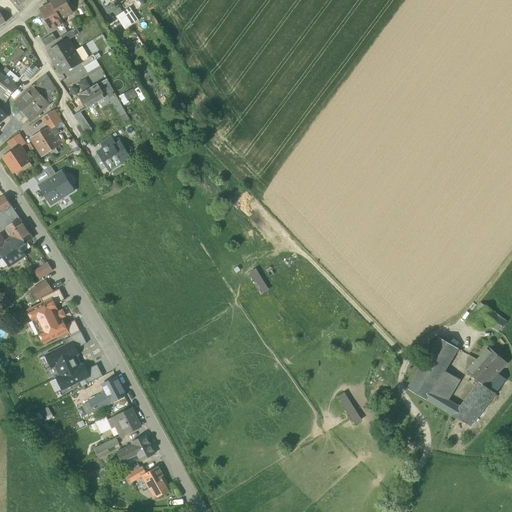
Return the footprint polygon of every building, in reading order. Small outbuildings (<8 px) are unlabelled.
[(49,0),(52,3),(60,20),(72,13),(64,0),(49,0)] [(62,23),(60,20),(52,3),(40,10),(45,18),(44,18),(44,19),(43,20),(45,23),(46,23),(47,23),(51,29),(62,23)] [(130,8),(123,12),(131,26),(138,21),(133,13),(130,8)] [(125,30),(131,26),(123,12),(116,17),(125,30)] [(61,37),(64,42),(68,40),(79,34),(76,28),(68,33),(63,36),(61,37)] [(30,45),(22,32),(18,35),(25,48),(30,45)] [(42,41),(45,46),(56,40),(53,34),(42,41)] [(48,52),(55,63),(74,51),(68,40),(64,42),(48,52)] [(81,47),(74,51),(81,62),(88,58),(81,47)] [(10,61),(14,64),(24,52),(20,49),(10,61)] [(81,62),(74,51),(55,63),(62,74),(81,62)] [(81,62),(84,67),(96,60),(93,55),(88,58),(81,62)] [(84,67),(88,73),(99,66),(96,60),(84,67)] [(24,74),(30,79),(39,69),(32,64),(29,68),(24,74)] [(27,66),(17,77),(20,79),(24,74),(29,68),(27,66)] [(0,74),(4,77),(10,71),(6,67),(0,74)] [(17,77),(10,71),(4,77),(15,86),(20,79),(17,77)] [(38,82),(49,95),(56,89),(46,75),(38,82)] [(0,82),(0,90),(9,98),(17,88),(15,86),(4,77),(0,82)] [(113,103),(118,112),(123,109),(106,79),(98,84),(105,97),(106,97),(110,103),(110,104),(113,103)] [(38,82),(32,87),(43,100),(49,95),(38,82)] [(78,96),(86,109),(97,102),(105,97),(98,84),(79,96),(78,96)] [(48,105),(43,100),(32,87),(15,103),(19,107),(27,115),(31,120),(48,105)] [(134,88),(124,94),(127,101),(138,95),(134,88)] [(6,103),(9,98),(0,90),(0,98),(3,101),(6,103)] [(128,103),(127,101),(124,94),(119,97),(124,105),(128,103)] [(105,97),(97,102),(101,109),(110,103),(106,97),(105,97)] [(27,115),(19,107),(12,113),(20,122),(27,115)] [(129,120),(123,109),(118,112),(124,123),(129,120)] [(55,110),(51,112),(55,119),(59,125),(63,122),(55,110)] [(42,119),(46,124),(47,123),(55,119),(51,112),(44,117),(45,117),(42,119)] [(73,116),(85,134),(91,130),(80,112),(73,116)] [(50,127),(61,144),(65,141),(59,133),(58,130),(56,127),(59,125),(55,119),(47,123),(50,127)] [(59,125),(56,127),(58,130),(65,126),(63,122),(59,125)] [(31,139),(42,156),(56,148),(56,147),(61,144),(50,127),(31,139)] [(8,143),(13,151),(19,147),(20,148),(25,144),(20,135),(19,135),(8,142),(8,143)] [(100,143),(104,149),(115,142),(111,136),(100,143)] [(96,161),(102,170),(106,167),(120,158),(122,161),(129,156),(120,142),(116,145),(115,142),(104,149),(98,152),(98,154),(101,158),(96,161)] [(14,171),(29,161),(28,161),(29,161),(20,148),(19,147),(13,151),(4,158),(5,158),(4,158),(13,171),(14,171)] [(120,158),(106,167),(109,172),(130,159),(129,156),(122,161),(120,158)] [(29,161),(14,171),(17,176),(32,166),(29,161)] [(47,169),(52,177),(56,175),(51,166),(47,169)] [(34,177),(39,186),(52,177),(47,169),(34,177)] [(46,199),(51,206),(74,191),(71,186),(72,186),(73,184),(73,183),(74,181),(73,179),(72,177),(71,176),(69,175),(67,175),(65,176),(62,171),(56,175),(52,177),(39,186),(38,186),(42,193),(44,192),(48,198),(46,199)] [(0,214),(12,207),(4,196),(0,198),(0,214)] [(0,214),(0,232),(6,229),(20,219),(12,207),(0,214)] [(6,229),(13,238),(19,248),(19,247),(27,242),(33,238),(20,219),(6,229)] [(0,235),(0,259),(3,257),(8,265),(9,266),(25,256),(23,252),(19,247),(19,248),(13,238),(5,243),(0,235)] [(30,247),(27,242),(19,247),(23,252),(30,247)] [(3,268),(8,265),(3,257),(0,259),(0,267),(0,268),(0,267),(0,269),(0,271),(2,271),(3,270),(3,268)] [(36,272),(40,278),(51,270),(47,264),(36,272)] [(269,290),(256,269),(247,274),(260,295),(269,290)] [(60,289),(53,292),(45,281),(33,290),(39,299),(40,299),(42,303),(52,299),(55,305),(65,300),(60,289)] [(38,333),(44,343),(68,331),(65,325),(63,321),(61,322),(60,319),(56,313),(55,310),(57,309),(55,305),(52,299),(42,303),(27,311),(33,321),(35,320),(41,331),(38,333)] [(485,323),(497,332),(506,321),(480,303),(468,320),(481,329),(485,323)] [(68,331),(70,336),(81,331),(75,320),(65,325),(68,331)] [(73,343),(76,349),(86,344),(81,332),(63,341),(65,346),(73,343)] [(407,389),(425,400),(431,390),(443,370),(457,348),(438,337),(407,389)] [(76,349),(73,343),(65,346),(52,353),(57,364),(54,365),(55,366),(60,376),(81,366),(76,355),(78,354),(76,349)] [(479,382),(486,388),(498,373),(507,363),(488,347),(466,371),(479,382)] [(51,368),(55,366),(54,365),(57,364),(52,353),(46,356),(51,368)] [(11,365),(6,355),(0,358),(0,364),(2,369),(11,365)] [(83,365),(81,366),(60,376),(56,378),(57,378),(62,389),(84,378),(89,376),(86,370),(83,365)] [(97,365),(86,370),(89,376),(84,378),(87,384),(103,376),(97,365)] [(460,380),(443,370),(431,390),(448,400),(460,380)] [(448,400),(431,390),(425,400),(470,426),(495,394),(506,379),(498,373),(486,388),(479,382),(460,407),(448,400)] [(100,395),(106,406),(126,395),(117,377),(102,385),(106,392),(100,395)] [(62,389),(57,378),(49,382),(55,393),(62,389)] [(362,420),(344,393),(336,398),(354,426),(362,420)] [(90,401),(96,411),(106,406),(100,395),(90,401)] [(83,405),(88,415),(96,411),(90,401),(83,405)] [(41,411),(46,421),(52,417),(47,407),(41,411)] [(116,427),(121,437),(140,427),(131,409),(108,421),(112,429),(116,427)] [(101,434),(112,429),(108,421),(106,417),(95,422),(101,434)] [(131,442),(132,444),(137,454),(140,459),(141,461),(154,454),(145,436),(131,442)] [(94,449),(97,455),(119,444),(116,438),(94,449)] [(122,462),(137,454),(132,444),(117,452),(122,462)] [(122,462),(124,467),(136,461),(140,459),(137,454),(122,462)] [(124,467),(128,474),(140,468),(136,461),(124,467)] [(142,467),(140,468),(128,474),(126,474),(131,483),(136,479),(142,476),(146,474),(142,467)] [(152,487),(156,495),(167,489),(160,477),(163,475),(158,467),(146,474),(142,476),(149,489),(152,487)] [(160,477),(167,489),(170,487),(163,475),(160,477)] [(149,489),(142,476),(136,479),(143,492),(149,489)] [(168,491),(167,489),(156,495),(157,497),(168,491)]
